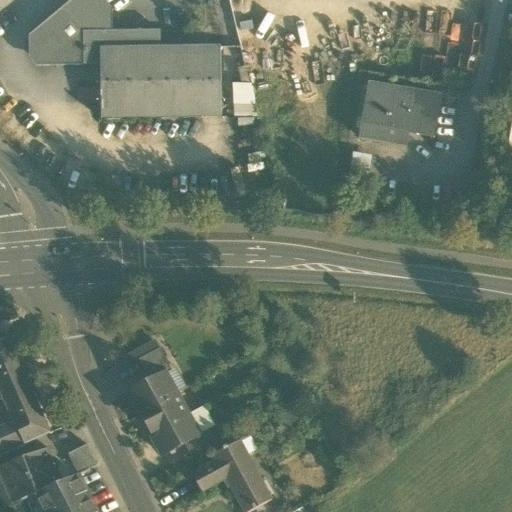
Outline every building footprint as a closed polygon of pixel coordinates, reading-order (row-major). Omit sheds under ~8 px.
[(36,67),(43,66),(35,56),(35,39),(81,0),(86,0),(97,1),(108,14),(108,32),(112,32),(112,9),(103,0),(72,0),(29,36),(29,58),(36,67)] [(69,66),(83,66),(83,32),(108,32),(108,14),(97,1),(86,0),(81,0),(35,39),(35,56),(43,66),(69,66)] [(112,32),(108,32),(83,32),(83,66),(100,66),(100,49),(160,48),(160,31),(112,32)] [(220,48),(160,48),(100,49),(100,66),(101,119),(221,117),(220,48)] [(257,124),(256,83),(237,83),(239,124),(257,124)] [(361,138),(401,145),(403,132),(433,138),(441,97),(371,84),(361,138)] [(0,391),(3,399),(7,408),(33,396),(7,339),(0,342),(0,391)] [(138,360),(144,371),(165,360),(165,359),(159,349),(138,360)] [(171,371),(165,360),(144,371),(150,382),(165,373),(165,375),(171,371)] [(128,393),(139,414),(176,394),(165,375),(165,373),(150,382),(128,393)] [(139,414),(151,435),(188,415),(176,394),(139,414)] [(42,417),(33,396),(7,408),(15,424),(15,425),(17,424),(42,417)] [(199,435),(188,415),(151,435),(162,457),(184,445),(199,437),(199,435)] [(0,455),(26,443),(49,433),(42,417),(17,424),(15,425),(15,424),(0,430),(0,455)] [(184,445),(190,455),(221,438),(215,426),(199,435),(199,437),(184,445)] [(249,436),(235,444),(242,458),(246,456),(247,456),(257,451),(249,436)] [(250,511),(271,501),(247,456),(246,456),(242,458),(235,444),(213,456),(217,462),(191,475),(201,493),(226,479),(244,511),(250,511)] [(68,455),(77,475),(95,467),(96,467),(86,445),(68,455)] [(21,460),(34,493),(61,482),(61,481),(48,449),(21,460)] [(0,476),(11,503),(34,493),(21,460),(0,468),(0,476)] [(36,496),(44,511),(60,511),(89,498),(78,475),(36,496)] [(60,511),(95,511),(89,498),(60,511)]
